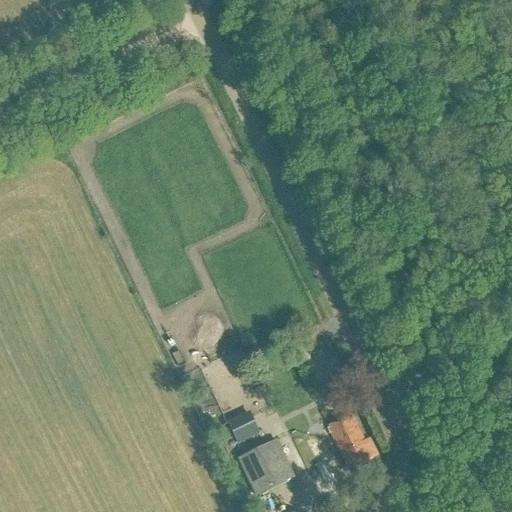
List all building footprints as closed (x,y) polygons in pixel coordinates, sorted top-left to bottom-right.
[(346,406),(348,416),(367,412),(365,403),(346,406)] [(326,439),(331,436),(348,469),(352,467),(353,469),(377,457),(369,440),(364,442),(352,417),(328,429),(328,430),(313,438),(312,436),(302,441),(310,458),(330,448),(326,439)] [(288,419),(273,427),(279,440),(294,432),(288,419)] [(293,467),(310,458),(302,441),(297,431),(294,432),(279,440),(293,467)] [(277,441),(236,461),(255,499),(295,479),(277,441)]
